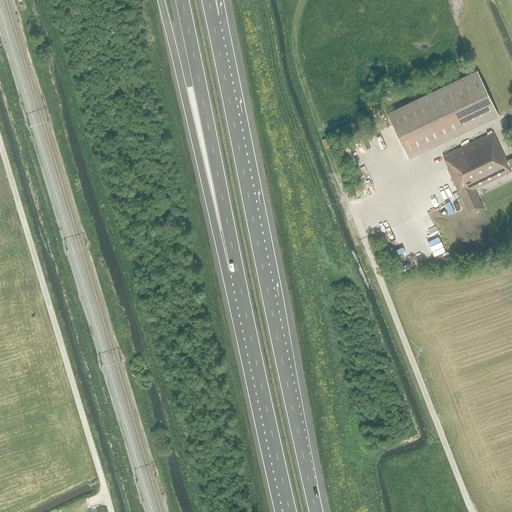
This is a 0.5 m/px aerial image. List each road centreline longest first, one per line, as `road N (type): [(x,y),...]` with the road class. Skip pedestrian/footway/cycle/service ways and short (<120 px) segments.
road 1 (motorway): [(317,511),(221,64)]
road 2 (motorway): [(159,0),(221,254),(249,333)]
road 3 (motorway): [(181,0),(249,333)]
road 4 (unclassified): [(472,511),(353,208)]
road 5 (track): [(353,208),(298,69),(302,0)]
road 6 (motorway): [(249,333),(291,511)]
